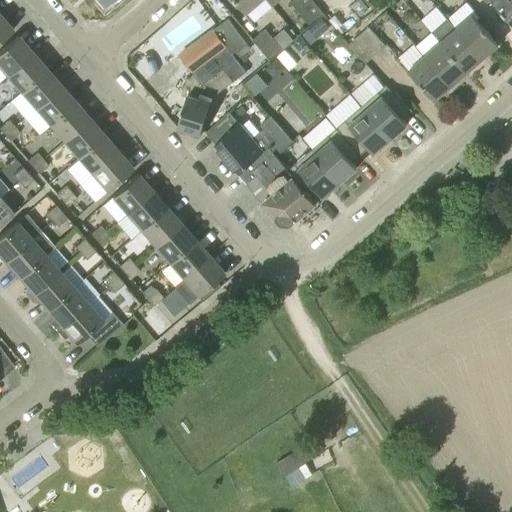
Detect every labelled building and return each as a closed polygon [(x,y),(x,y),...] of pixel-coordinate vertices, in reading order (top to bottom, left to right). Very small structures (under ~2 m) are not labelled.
[(262,0),(235,0),(247,13),(262,0)] [(267,0),(273,7),(280,0),(293,0),(292,1),(310,23),(323,12),(312,0),(267,0)] [(511,0),(485,0),(488,2),(490,0),(491,0),(511,23),(511,0)] [(0,14),(0,41),(13,30),(0,14)] [(472,15),(456,29),(483,59),(499,45),(472,15)] [(187,96),(178,128),(201,135),(212,97),(246,73),(232,54),(246,44),(228,19),(180,55),(195,75),(187,81),(183,95),(187,96)] [(432,34),(441,43),(467,73),(483,59),(456,29),(448,19),(432,34)] [(312,44),(322,35),(313,26),(303,34),(312,44)] [(266,27),(252,39),(270,61),(284,49),(266,27)] [(386,45),(378,36),(369,27),(360,35),(376,54),(386,45)] [(0,51),(0,67),(6,75),(33,52),(19,35),(0,51)] [(367,62),(376,54),(360,35),(351,43),(367,62)] [(467,73),(441,43),(425,56),(451,86),(467,73)] [(278,56),(284,63),(292,57),(286,50),(278,56)] [(33,52),(6,75),(21,92),(47,68),(33,52)] [(451,86),(425,56),(409,70),(435,100),(451,86)] [(265,68),(274,78),(285,69),(276,59),(265,68)] [(47,68),(21,92),(35,108),(62,85),(47,68)] [(62,85),(35,108),(49,125),(76,102),(62,85)] [(362,106),(391,139),(407,124),(403,119),(412,110),(397,93),(395,95),(386,85),(362,106)] [(76,102),(49,125),(64,141),(90,118),(76,102)] [(391,139),(362,106),(337,128),(361,155),(369,148),(374,153),(391,139)] [(239,174),(269,146),(286,131),(272,113),(265,119),(268,122),(256,132),(234,107),(206,132),(216,144),(215,146),(239,174)] [(90,118),(64,141),(78,158),(105,135),(90,118)] [(0,128),(5,134),(15,126),(9,120),(0,127),(0,128)] [(15,126),(5,134),(11,141),(20,133),(15,126)] [(361,155),(337,128),(312,150),(340,183),(357,168),(352,162),(361,155)] [(269,146),(276,155),(294,140),(286,131),(269,146)] [(105,135),(78,158),(68,166),(83,183),(92,174),(119,151),(105,135)] [(276,155),(269,146),(239,174),(281,224),(292,225),(316,204),(312,198),(289,171),(276,155)] [(340,183),(312,150),(289,171),(312,198),(319,192),(324,197),(340,183)] [(119,151),(92,174),(107,191),(133,168),(119,151)] [(33,167),(43,159),(37,152),(28,160),(33,167)] [(43,159),(33,167),(39,174),(48,165),(43,159)] [(19,182),(29,173),(23,167),(13,175),(19,182)] [(29,173),(19,182),(25,188),(34,180),(29,173)] [(112,197),(126,213),(153,190),(139,174),(112,197)] [(62,200),(71,192),(66,185),(56,193),(62,200)] [(153,190),(126,213),(141,230),(167,207),(153,190)] [(71,192),(62,200),(67,207),(77,198),(71,192)] [(1,198),(0,198),(0,225),(14,213),(1,198)] [(52,220),(62,212),(56,205),(46,213),(52,220)] [(167,207),(141,230),(155,246),(182,223),(167,207)] [(62,212),(52,220),(58,226),(67,218),(62,212)] [(0,254),(5,261),(32,238),(17,221),(0,235),(0,254)] [(182,223),(155,246),(169,263),(196,240),(182,223)] [(97,240),(106,232),(101,225),(91,233),(97,240)] [(32,238),(5,261),(20,277),(46,254),(56,246),(41,230),(32,238)] [(106,232),(97,240),(102,246),(112,238),(106,232)] [(81,253),(90,244),(85,238),(75,246),(81,253)] [(196,240),(169,263),(184,279),(210,256),(196,240)] [(90,244),(81,253),(86,259),(96,251),(90,244)] [(46,254),(20,277),(34,294),(60,271),(46,254)] [(210,256),(184,279),(176,286),(190,303),(198,296),(203,302),(220,286),(216,281),(225,273),(210,256)] [(125,272),(134,264),(129,258),(119,266),(125,272)] [(134,264),(125,272),(130,279),(140,271),(134,264)] [(109,285),(119,277),(113,270),(103,279),(109,285)] [(60,271),(34,294),(48,310),(74,287),(60,271)] [(119,277),(109,285),(115,292),(124,283),(119,277)] [(151,284),(142,292),(153,305),(163,297),(151,284)] [(74,287),(48,310),(56,319),(51,323),(57,330),(89,303),(74,287)] [(89,303),(57,330),(64,337),(68,333),(77,343),(87,334),(97,346),(123,324),(113,312),(98,295),(89,303)] [(0,373),(13,364),(0,346),(0,373)] [(292,486),(313,474),(299,450),(278,462),(292,486)] [(0,511),(4,511),(12,507),(0,490),(0,511)]
